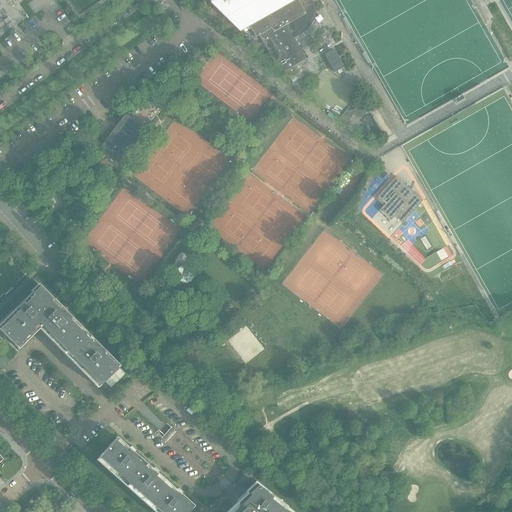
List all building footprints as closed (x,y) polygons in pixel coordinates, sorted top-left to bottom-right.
[(313,17),(313,13),(313,9),(312,5),(311,1),(310,0),(220,0),(237,28),(244,24),(246,28),(247,28),(248,29),(250,30),(251,29),(256,37),(260,35),(263,40),(262,40),(275,65),(277,64),(281,72),(283,71),(285,73),(284,74),(286,78),(289,77),(293,83),(313,71),(293,36),(298,34),(297,33),(300,32),(303,30),(307,28),(309,25),(312,21),(313,17)] [(344,67),(334,50),(324,55),(334,73),(344,67)] [(378,119),(367,112),(369,110),(356,99),(340,117),(347,123),(351,118),(354,120),(357,116),(371,127),(378,119)] [(120,161),(143,130),(128,118),(121,128),(118,132),(116,131),(103,148),(111,154),(120,161)] [(396,176),(393,180),(376,199),(383,206),(379,211),(391,221),(394,217),(402,224),(423,201),(396,176)] [(64,189),(47,193),(53,215),(70,210),(64,189)] [(194,277),(195,274),(194,269),(191,266),(187,264),(183,265),(180,266),(177,269),(176,273),(177,278),(180,281),(184,283),(189,282),(192,280),(194,277)] [(26,322),(50,298),(39,287),(0,326),(0,330),(5,336),(18,348),(35,331),(26,322)] [(65,352),(84,333),(50,298),(26,322),(35,331),(32,328),(36,324),(42,330),(44,328),(49,333),(47,335),(65,352)] [(118,367),(101,350),(84,333),(65,352),(82,370),(84,368),(89,373),(87,375),(99,387),(118,367)] [(120,368),(106,382),(111,388),(125,374),(120,368)] [(256,482),(182,417),(154,447),(224,511),(229,511),(238,504),(236,502),(256,482)] [(145,464),(133,454),(136,451),(131,447),(129,450),(116,438),(97,459),(127,485),(145,464)] [(145,502),(163,481),(157,475),(159,472),(155,468),(152,471),(145,464),(127,485),(145,502)] [(188,511),(194,506),(181,495),(183,493),(178,489),(176,491),(163,481),(145,502),(156,511),(188,511)] [(261,505),(271,493),(257,481),(256,482),(236,502),(238,504),(245,511),(252,511),(259,504),(261,505)] [(283,511),(286,509),(288,506),(271,493),(261,505),(259,504),(252,511),(283,511)]
